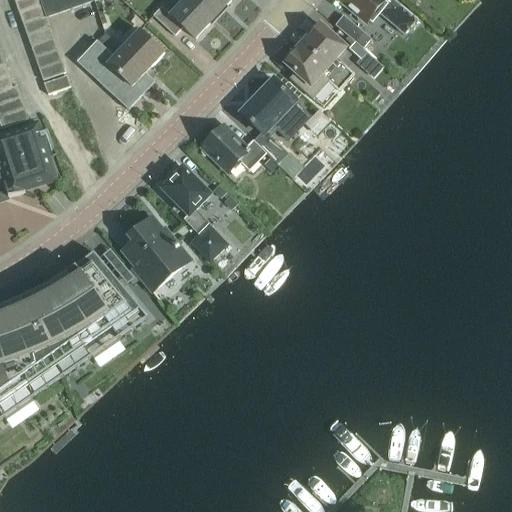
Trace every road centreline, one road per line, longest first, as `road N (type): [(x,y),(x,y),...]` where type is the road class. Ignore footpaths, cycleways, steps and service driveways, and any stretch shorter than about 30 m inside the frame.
road 1 (residential): [(0,278),(38,256),(172,137),(295,0)]
road 2 (unknown): [(93,209),(0,15)]
